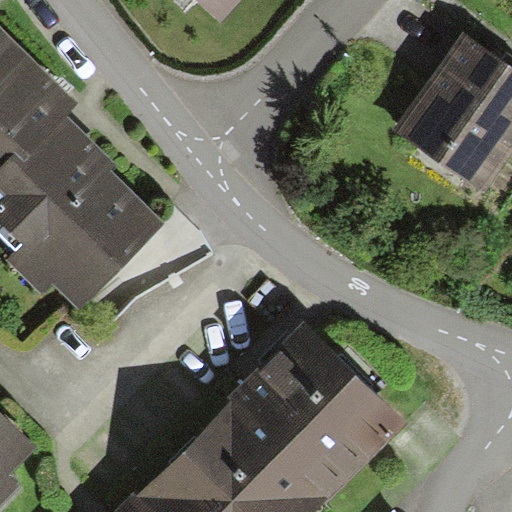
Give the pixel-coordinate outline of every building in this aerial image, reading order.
[(202,0),(223,19),(240,0),(202,0)] [(81,307),(166,221),(110,166),(116,161),(68,114),(78,104),(0,26),(0,233),(16,249),(7,257),(42,292),(54,280),(81,307)] [(511,71),(508,69),(464,38),(400,130),(484,188),(511,147),(511,71)] [(320,511),(406,427),(293,321),(115,511),(320,511)] [(0,463),(19,446),(0,425),(0,463)]
